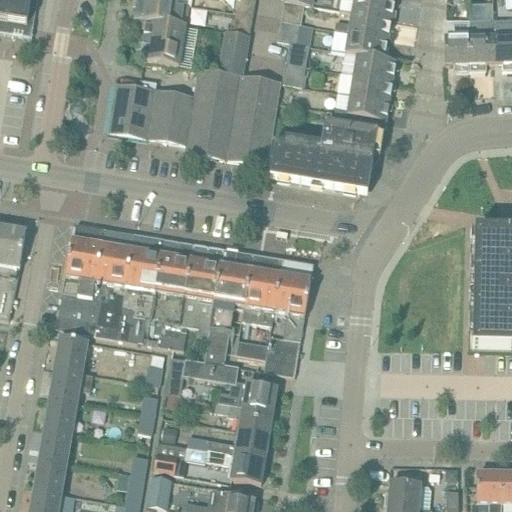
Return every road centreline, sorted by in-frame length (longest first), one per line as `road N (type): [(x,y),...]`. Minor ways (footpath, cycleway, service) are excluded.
road 1 (residential): [(57,175),(0,511)]
road 2 (unclassified): [(388,231),(57,175)]
road 3 (residential): [(348,447),(366,267),(388,231)]
road 4 (residential): [(70,0),(41,173)]
road 5 (unclassified): [(388,231),(435,155),(467,136),(511,130)]
road 6 (residential): [(511,450),(348,447)]
